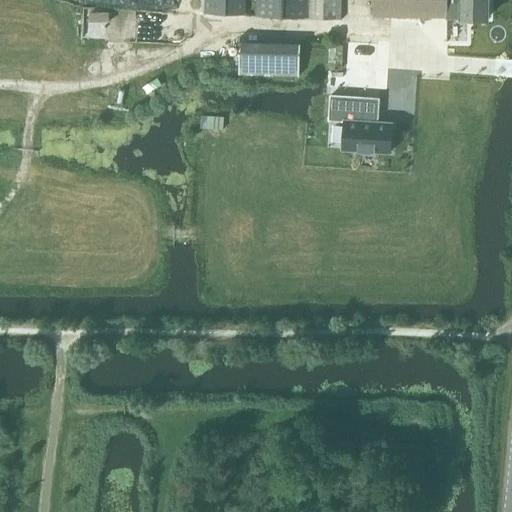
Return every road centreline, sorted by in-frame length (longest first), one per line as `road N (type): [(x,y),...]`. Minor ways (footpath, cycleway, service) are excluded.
road 1 (track): [(39,85),(116,76),(175,54),(223,22),(384,33),(440,64),(511,70)]
road 2 (track): [(0,209),(21,175),(39,85),(0,82)]
